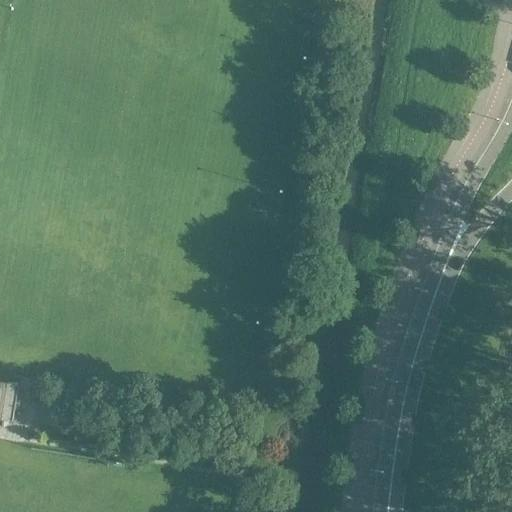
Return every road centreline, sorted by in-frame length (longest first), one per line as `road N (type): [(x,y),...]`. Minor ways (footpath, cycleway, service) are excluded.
road 1 (tertiary): [(386,511),(414,351),(446,260)]
road 2 (tertiary): [(511,114),(458,208),(446,260)]
